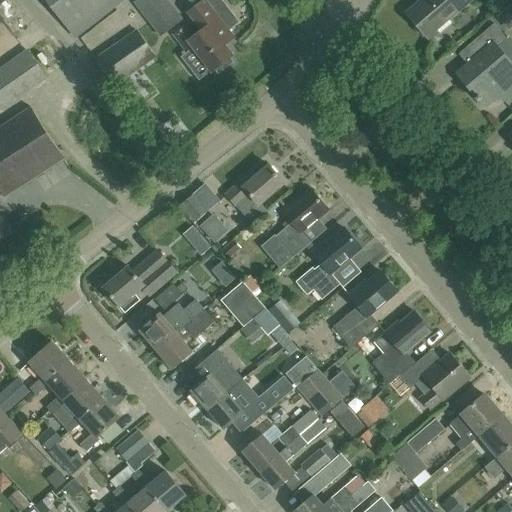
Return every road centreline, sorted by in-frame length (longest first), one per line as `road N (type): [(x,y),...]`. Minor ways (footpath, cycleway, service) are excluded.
road 1 (residential): [(500,359),(278,101)]
road 2 (residential): [(255,511),(46,278)]
road 3 (unclassified): [(46,278),(278,101)]
road 4 (unclassified): [(278,101),(358,0)]
